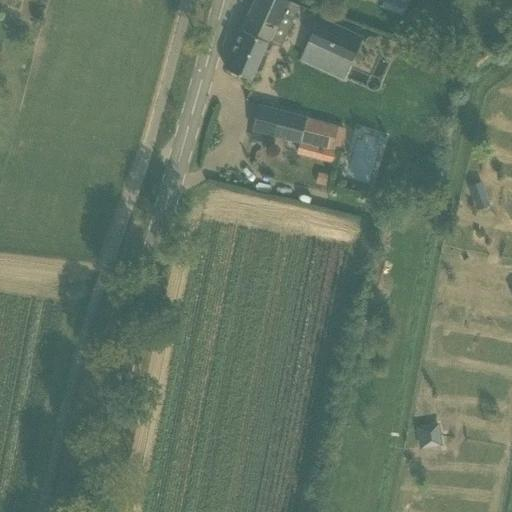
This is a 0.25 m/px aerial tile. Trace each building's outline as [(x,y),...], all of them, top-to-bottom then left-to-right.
[(287,11),(291,1),(288,0),(255,0),(225,68),(255,81),(272,43),(281,47),(296,15),(287,11)] [(384,0),(382,7),(406,14),(410,0),(384,0)] [(319,17),(307,47),(350,66),(363,36),(319,17)] [(253,130),(300,142),(297,155),(315,160),(316,157),(320,158),(322,148),(333,151),(339,125),(260,104),(253,130)] [(429,178),(416,164),(403,177),(416,190),(429,178)] [(327,186),(329,175),(318,172),(316,183),(327,186)] [(477,209),(489,205),(483,188),(471,193),(477,209)] [(420,423),(421,447),(442,446),(441,422),(420,423)]
